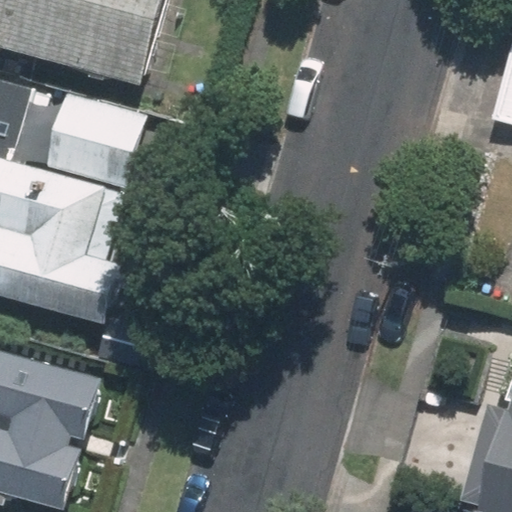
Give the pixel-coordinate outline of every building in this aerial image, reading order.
[(184,0),(0,0),(0,35),(161,81),(184,0)] [(0,74),(0,286),(122,321),(139,260),(102,250),(121,182),(138,187),(158,117),(75,94),(56,164),(44,160),(63,92),(0,74)] [(502,342),(444,324),(421,396),(479,415),(502,342)] [(86,443),(89,431),(103,435),(121,375),(0,340),(0,495),(22,501),(26,489),(69,501),(83,505),(100,447),(86,443)] [(511,405),(498,401),(469,498),(502,508),(511,510),(511,405)]
